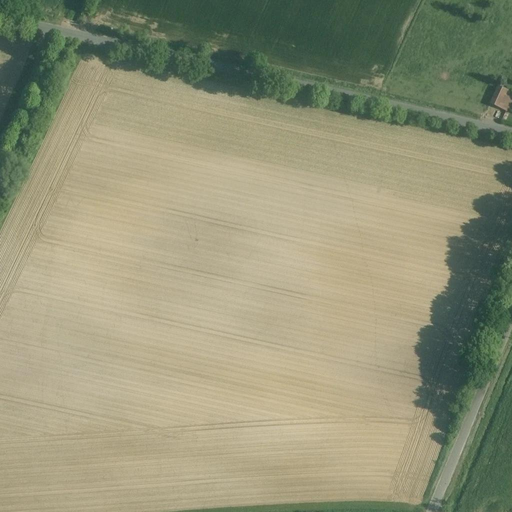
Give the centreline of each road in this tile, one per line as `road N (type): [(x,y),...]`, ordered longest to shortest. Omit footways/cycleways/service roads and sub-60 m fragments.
road 1 (unclassified): [(511,133),(0,19)]
road 2 (unclassified): [(431,511),(511,315)]
